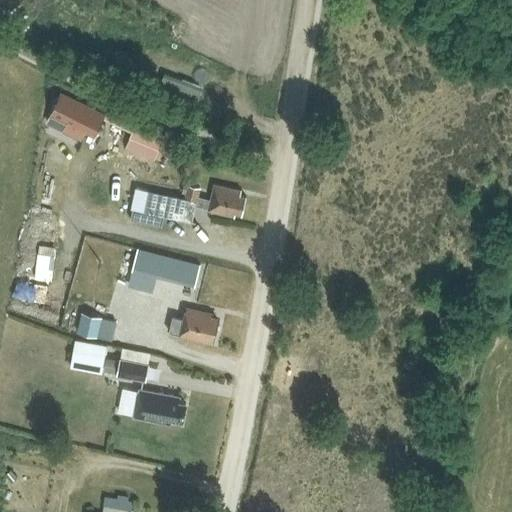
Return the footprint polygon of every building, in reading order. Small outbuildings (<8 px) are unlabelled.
[(32,0),(27,16),(85,38),(97,6),(80,0),(32,0)] [(196,105),(202,81),(161,71),(155,95),(196,105)] [(96,134),(105,114),(61,92),(51,112),(68,120),(63,129),(82,138),(86,129),(96,134)] [(198,199),(187,197),(187,198),(149,190),(145,211),(134,209),(132,219),(163,226),(165,216),(197,223),(197,220),(193,219),(196,204),(210,207),(210,209),(236,215),(237,210),(243,212),(247,194),(240,193),(241,188),(216,183),(212,198),(199,195),(198,199)] [(189,189),(185,188),(184,193),(188,193),(187,197),(198,199),(199,195),(201,187),(190,185),(189,189)] [(53,277),(52,247),(36,247),(38,277),(53,277)] [(138,247),(132,269),(195,285),(200,263),(138,247)] [(220,279),(223,265),(211,263),(209,276),(220,279)] [(219,319),(212,317),(214,312),(188,307),(185,317),(174,315),(170,331),(208,339),(209,335),(215,337),(219,319)] [(102,316),(83,311),(78,330),(97,335),(102,316)] [(69,367),(102,370),(105,340),(71,337),(69,367)] [(107,356),(104,371),(118,374),(121,358),(107,356)] [(146,379),(149,363),(121,358),(118,374),(146,379)] [(126,388),(121,412),(136,415),(136,416),(172,423),(173,418),(184,421),(188,401),(181,400),(182,397),(141,389),(141,391),(126,388)] [(129,495),(105,494),(105,504),(128,505),(129,495)]
